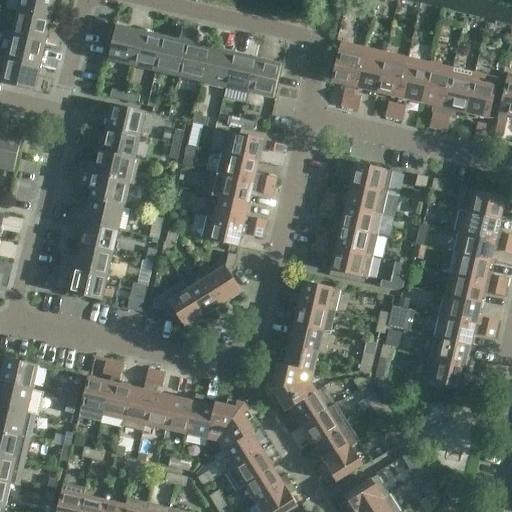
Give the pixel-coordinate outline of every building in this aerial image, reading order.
[(51,20),(55,0),(11,0),(9,10),(17,12),(51,20)] [(46,43),(51,20),(17,12),(11,35),(46,43)] [(132,66),(140,32),(116,26),(108,60),(132,66)] [(179,77),(190,30),(182,28),(179,41),(164,37),(156,71),(179,77)] [(202,82),(210,48),(195,44),(198,32),(190,30),(179,77),(202,82)] [(156,71),(164,37),(140,32),(132,66),(156,71)] [(40,66),(46,43),(11,35),(2,33),(0,40),(0,56),(6,58),(40,66)] [(354,88),(364,48),(341,43),(339,50),(331,82),(346,86),(341,106),(350,108),(353,95),(355,88),(354,88)] [(226,88),(234,53),(210,48),(202,82),(226,88)] [(377,93),(386,53),(364,48),(354,88),(355,88),(377,93)] [(249,93),(257,59),(234,53),(226,88),(249,93)] [(399,98),(408,58),(386,53),(377,93),(399,98)] [(0,82),(35,91),(40,66),(6,58),(0,56),(0,82)] [(421,103),(430,63),(408,58),(399,98),(421,103)] [(281,64),(257,59),(249,93),(273,99),(281,64)] [(443,108),(453,69),(430,63),(421,103),(443,108)] [(466,113),(475,74),(453,69),(443,108),(442,116),(439,129),(447,131),(452,110),(466,113)] [(511,116),(511,74),(508,73),(506,81),(498,113),(499,113),(497,121),(498,121),(495,134),(503,136),(506,122),(508,115),(511,116)] [(498,79),(475,74),(466,113),(489,119),(496,87),(496,86),(498,79)] [(124,101),(126,93),(112,89),(110,98),(124,101)] [(140,96),(126,93),(124,101),(138,104),(140,96)] [(361,97),(353,95),(350,108),(358,110),(361,97)] [(394,119),(397,105),(389,103),(385,117),(394,119)] [(111,104),(106,129),(140,136),(146,112),(111,104)] [(406,107),(397,105),(394,119),(403,121),(406,107)] [(439,129),(442,116),(433,114),(430,127),(439,129)] [(193,123),(207,127),(209,118),(195,115),(193,123)] [(241,128),(243,120),(229,117),(227,125),(241,128)] [(8,121),(0,119),(0,120),(0,168),(14,172),(22,138),(5,134),(8,121)] [(257,123),(243,120),(241,128),(255,132),(257,123)] [(477,124),(474,137),(483,139),(486,126),(477,124)] [(135,160),(135,159),(140,136),(106,129),(100,152),(135,160)] [(181,146),(184,132),(175,130),(172,144),(181,146)] [(264,140),(226,131),(221,153),(259,162),(262,149),(282,154),(284,145),(263,141),(264,140)] [(189,143),(185,161),(196,163),(199,146),(189,143)] [(177,160),(181,146),(172,144),(169,158),(177,160)] [(139,160),(135,159),(135,160),(100,152),(97,165),(80,160),(78,171),(129,183),(129,184),(133,185),(139,160)] [(256,174),(259,162),(221,153),(217,174),(274,188),(276,179),(256,174)] [(356,163),(351,185),(397,196),(403,174),(356,163)] [(124,206),(129,184),(129,183),(78,171),(75,184),(92,188),(90,199),(124,206)] [(272,196),(274,188),(217,174),(212,196),(219,198),(219,197),(249,204),(252,192),(272,196)] [(418,175),(418,176),(416,186),(426,188),(428,178),(418,175)] [(431,189),(432,190),(441,192),(443,181),(434,179),(431,189)] [(392,217),(397,196),(351,185),(348,197),(327,193),(325,201),(383,215),(392,217)] [(511,199),(468,189),(463,211),(500,220),(503,207),(508,209),(511,207),(511,201),(511,199)] [(423,202),(425,193),(415,191),(413,199),(423,202)] [(244,225),(249,204),(219,197),(219,198),(214,218),(244,225)] [(118,230),(124,206),(90,199),(87,211),(74,208),(71,219),(118,230)] [(378,236),(383,215),(325,201),(323,210),(344,215),(341,227),(378,236)] [(511,235),(497,232),(500,220),(463,211),(458,232),(495,241),(503,242),(511,244),(511,235)] [(153,216),(149,236),(158,238),(162,217),(153,216)] [(265,230),(251,227),(244,225),(214,218),(207,216),(202,239),(239,248),(242,234),(263,238),(265,230)] [(253,218),(251,227),(265,230),(267,221),(253,218)] [(113,253),(118,230),(71,219),(70,227),(82,230),(79,246),(113,253)] [(373,257),(378,236),(341,227),(338,240),(317,235),(315,243),(373,257)] [(168,231),(166,241),(175,244),(178,233),(168,231)] [(511,253),(511,244),(503,242),(495,241),(458,232),(453,254),(461,255),(490,262),(493,249),(511,253)] [(368,279),(373,257),(315,243),(313,252),(334,257),(331,270),(368,279)] [(415,244),(412,257),(421,260),(424,246),(415,244)] [(108,277),(113,253),(79,246),(76,257),(63,254),(60,266),(108,277)] [(226,266),(206,278),(222,304),(242,292),(228,271),(234,267),(237,255),(228,253),(226,266)] [(487,274),(490,262),(461,255),(453,254),(448,274),(485,283),(506,288),(508,279),(487,274)] [(395,262),(392,273),(405,276),(408,265),(395,262)] [(102,301),(108,277),(60,266),(58,276),(71,279),(68,293),(102,301)] [(504,296),(506,288),(485,283),(448,274),(444,295),(451,297),(481,304),(483,291),(504,296)] [(204,316),(222,304),(206,278),(188,290),(204,316)] [(291,302),(298,304),(298,303),(335,312),(340,290),(303,281),(300,295),(293,293),(292,298),(291,302)] [(185,328),(204,316),(188,290),(183,282),(165,293),(163,301),(156,299),(154,307),(165,310),(171,306),(185,328)] [(145,299),(148,287),(139,285),(136,297),(145,299)] [(476,325),(481,304),(451,297),(444,295),(439,316),(476,325)] [(400,297),(398,306),(408,309),(410,299),(400,297)] [(330,333),(335,312),(298,303),(298,304),(293,325),(330,333)] [(392,306),(390,314),(408,318),(410,310),(392,306)] [(381,312),(378,322),(388,324),(390,314),(381,312)] [(483,326),(476,325),(439,316),(434,337),(471,346),(474,333),(481,335),(483,326)] [(485,318),(483,326),(496,330),(498,321),(485,318)] [(385,334),(388,324),(378,322),(376,332),(385,334)] [(325,355),(330,333),(293,325),(289,346),(318,352),(318,353),(325,355)] [(494,338),(496,330),(483,326),(481,335),(494,338)] [(468,358),(471,346),(434,337),(429,358),(473,369),(475,362),(474,359),(468,358)] [(395,341),(384,338),(382,348),(393,351),(395,341)] [(313,373),(318,353),(318,352),(289,346),(284,366),(284,367),(313,373)] [(390,360),(393,351),(382,348),(380,358),(390,360)] [(364,353),(362,362),(372,365),(374,356),(364,353)] [(411,364),(427,364),(427,354),(411,353),(411,364)] [(3,358),(0,372),(0,382),(32,390),(38,366),(3,358)] [(472,375),(473,369),(429,358),(424,381),(461,389),(464,375),(469,377),(472,375)] [(112,375),(115,362),(106,360),(103,373),(112,375)] [(124,364),(115,362),(112,375),(120,377),(124,364)] [(370,374),(372,365),(362,362),(359,372),(370,374)] [(311,383),(313,373),(284,367),(284,366),(278,364),(273,385),(267,383),(265,391),(270,397),(275,394),(285,412),(291,408),(290,407),(316,391),(311,383)] [(152,392),(153,392),(154,385),(157,372),(148,370),(145,384),(146,384),(144,390),(131,387),(124,420),(123,419),(122,427),(144,432),(145,424),(152,392)] [(166,373),(157,372),(154,385),(163,387),(166,373)] [(124,420),(131,387),(119,384),(120,377),(112,375),(110,382),(103,415),(123,419),(124,420)] [(103,415),(110,382),(88,377),(79,417),(101,422),(103,415)] [(374,382),(379,390),(388,385),(383,377),(374,382)] [(354,381),(359,390),(368,384),(365,379),(359,378),(354,381)] [(0,406),(27,413),(32,390),(0,382),(0,406)] [(71,384),(68,398),(77,400),(80,386),(71,384)] [(393,393),(388,385),(379,390),(384,398),(393,393)] [(302,426),(334,406),(336,404),(324,386),(316,391),(290,407),(291,408),(302,426)] [(165,429),(173,397),(153,392),(152,392),(145,424),(165,429)] [(399,401),(393,393),(384,398),(389,407),(399,401)] [(215,407),(214,407),(203,404),(204,397),(200,396),(200,395),(196,394),(194,402),(186,434),(207,439),(215,407)] [(366,399),(371,408),(380,403),(374,394),(366,399)] [(194,402),(173,397),(165,429),(186,434),(194,402)] [(73,414),(77,400),(68,398),(65,412),(73,414)] [(215,403),(214,407),(215,407),(207,439),(217,442),(222,450),(251,432),(251,433),(254,431),(243,413),(248,410),(244,404),(237,402),(235,408),(215,403)] [(385,412),(380,403),(371,408),(377,417),(385,412)] [(35,415),(27,413),(0,406),(0,431),(30,439),(35,415)] [(313,444),(346,424),(334,406),(302,426),(313,444)] [(384,428),(396,447),(404,442),(392,422),(384,428)] [(325,462),(357,442),(346,424),(313,444),(324,462),(325,462)] [(0,456),(24,462),(30,439),(0,431),(0,456)] [(66,432),(63,446),(72,448),(75,434),(66,432)] [(262,450),(251,433),(251,432),(222,450),(234,468),(262,450)] [(358,442),(357,442),(325,462),(324,462),(323,462),(324,462),(318,466),(323,474),(329,470),(336,482),(370,461),(358,442)] [(68,462),(72,448),(63,446),(60,460),(68,462)] [(92,459),(95,450),(84,447),(82,457),(92,459)] [(105,452),(95,450),(92,459),(103,462),(105,452)] [(262,450),(234,468),(225,474),(236,492),(245,486),(274,469),(262,450)] [(411,452),(402,457),(408,466),(416,461),(411,452)] [(0,480),(19,485),(24,462),(0,456),(0,480)] [(179,469),(181,460),(171,457),(168,467),(179,469)] [(191,462),(181,460),(179,469),(189,472),(191,462)] [(133,475),(135,465),(125,463),(123,473),(133,475)] [(146,468),(135,465),(133,475),(143,477),(146,468)] [(280,479),(274,469),(245,486),(256,504),(257,505),(285,487),(284,486),(285,486),(291,483),(286,475),(280,479)] [(175,485),(177,475),(167,473),(165,482),(175,485)] [(206,473),(198,478),(203,487),(212,482),(206,473)] [(188,478),(177,475),(175,485),(185,487),(188,478)] [(361,511),(389,494),(377,475),(345,496),(354,511),(361,511)] [(50,478),(46,492),(55,493),(58,480),(50,478)] [(14,509),(19,485),(0,480),(0,505),(5,507),(14,509)] [(294,487),(291,483),(285,486),(284,486),(285,487),(257,505),(256,504),(256,505),(249,509),(251,511),(287,511),(298,506),(290,494),(296,490),(293,487),(294,487)] [(421,489),(426,497),(435,491),(430,483),(421,489)] [(454,497),(456,487),(447,485),(445,495),(454,497)] [(463,499),(466,489),(456,487),(454,497),(463,499)] [(475,491),(466,489),(463,499),(472,502),(475,491)] [(79,511),(84,496),(62,491),(56,511),(79,511)] [(209,496),(215,505),(223,500),(218,491),(209,496)] [(440,500),(435,491),(426,497),(431,505),(440,500)] [(52,508),(55,493),(46,492),(43,506),(52,508)] [(400,511),(389,494),(361,511),(400,511)] [(102,511),(105,501),(84,496),(79,511),(102,511)] [(146,511),(149,503),(127,498),(125,505),(126,506),(124,511),(146,511)] [(224,511),(229,509),(223,500),(215,505),(219,511),(224,511)] [(124,511),(126,506),(125,505),(105,501),(102,511),(124,511)] [(439,510),(446,511),(450,511),(453,503),(445,501),(439,510)] [(168,511),(170,508),(149,503),(146,511),(168,511)]
